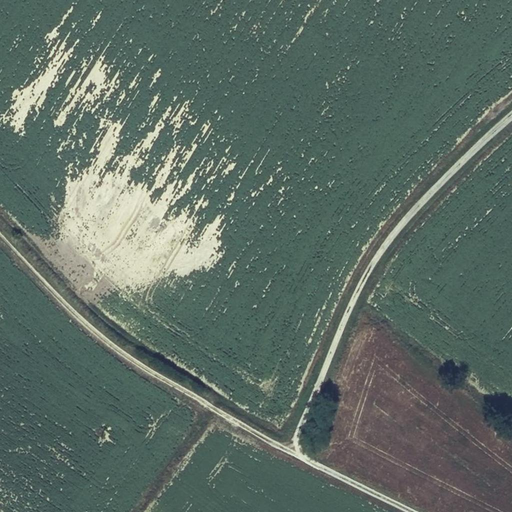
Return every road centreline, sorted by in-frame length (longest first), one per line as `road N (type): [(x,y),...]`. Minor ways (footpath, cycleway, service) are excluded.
road 1 (track): [(290,451),(356,292),(394,228),(511,113)]
road 2 (track): [(0,236),(93,330),(290,451)]
road 3 (track): [(290,451),(408,511)]
